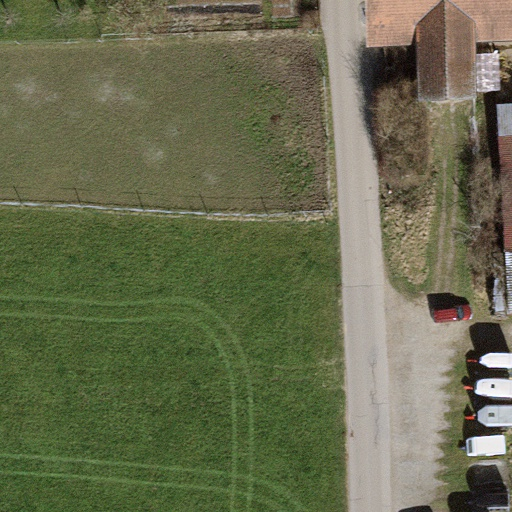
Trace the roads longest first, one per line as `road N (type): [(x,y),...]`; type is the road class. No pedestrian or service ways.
road 1 (unclassified): [(370,511),(349,0)]
road 2 (track): [(433,341),(450,114)]
road 3 (track): [(366,345),(511,336)]
